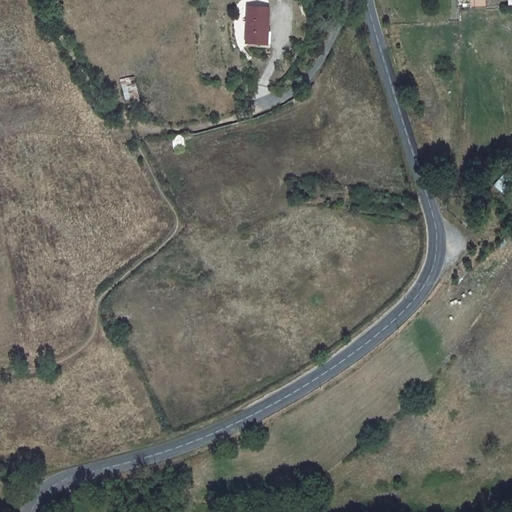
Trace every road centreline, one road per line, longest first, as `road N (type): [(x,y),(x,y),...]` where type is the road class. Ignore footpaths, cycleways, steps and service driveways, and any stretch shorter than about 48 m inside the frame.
road 1 (tertiary): [(30,511),(61,479),(181,446),(332,368),(428,281),(438,256),(435,232),(364,0)]
road 2 (residential): [(244,114),(294,91),(315,68),(346,0)]
